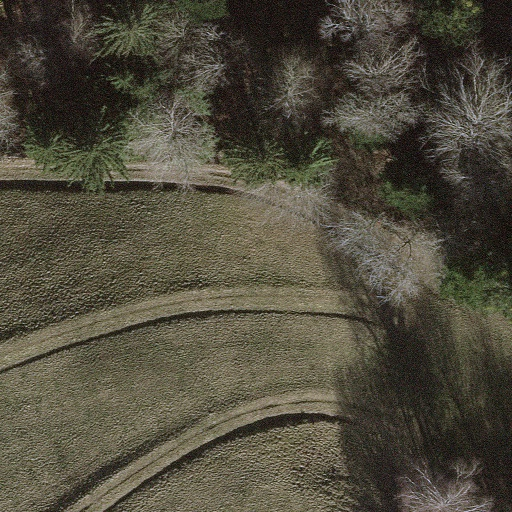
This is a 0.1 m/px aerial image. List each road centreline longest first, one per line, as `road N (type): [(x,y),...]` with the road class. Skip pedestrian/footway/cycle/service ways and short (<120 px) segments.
road 1 (track): [(511,357),(503,331),(320,203),(241,179),(0,177)]
road 2 (track): [(89,511),(128,479),(257,417),(340,406),(401,426),(475,434),(511,403)]
